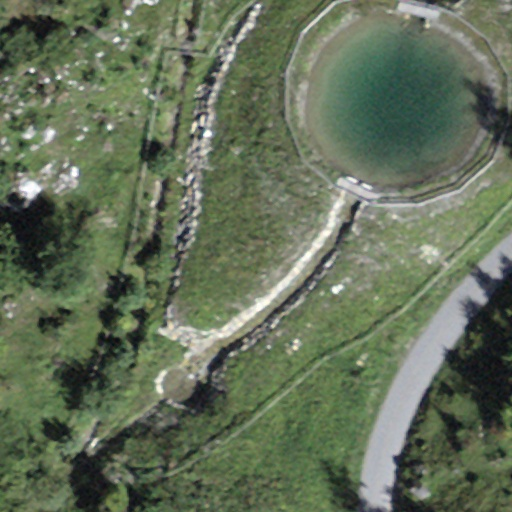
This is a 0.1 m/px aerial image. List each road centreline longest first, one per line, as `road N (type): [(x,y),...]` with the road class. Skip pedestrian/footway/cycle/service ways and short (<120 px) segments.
road 1 (primary): [(232,0),(511,300)]
road 2 (unclassified): [(511,260),(455,316),(409,379),(382,459),(375,511)]
